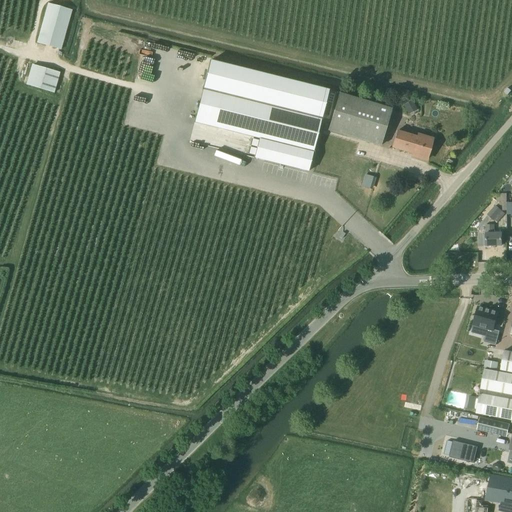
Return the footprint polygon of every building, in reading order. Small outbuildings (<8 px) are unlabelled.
[(72,11),(48,4),(37,43),(61,50),(72,11)] [(210,61),(203,88),(322,117),(328,91),(210,61)] [(60,73),(32,65),(26,85),(54,94),(60,73)] [(194,122),(258,138),(253,158),(308,172),(316,140),(322,117),(203,88),(199,103),(198,107),(194,122)] [(327,131),(347,137),(380,147),(381,145),(390,113),(392,109),(339,93),(327,131)] [(390,113),(381,145),(412,154),(412,156),(426,160),(432,140),(418,136),(417,137),(401,133),(406,118),(390,113)] [(507,211),(507,194),(496,194),(496,203),(499,203),(499,209),(495,206),(487,215),(496,224),(505,214),(501,211),(507,211)] [(494,234),(494,225),(486,226),(486,246),(502,246),(502,234),(494,234)] [(498,314),(478,308),(473,326),(487,330),(484,343),(496,346),(499,332),(493,331),(498,314)] [(464,342),(469,319),(460,317),(455,340),(464,342)] [(511,352),(504,351),(500,371),(511,373),(511,352)] [(498,364),(486,362),(485,369),(497,371),(498,364)] [(476,414),(511,421),(511,418),(511,374),(484,369),(476,414)] [(500,422),(480,418),(477,430),(497,435),(500,422)] [(460,458),(485,464),(488,449),(463,444),(460,458)] [(494,471),(499,472),(501,471),(502,468),(500,465),(496,464),(493,466),(493,468),(494,471)] [(487,511),(488,501),(511,506),(511,478),(491,474),(485,499),(433,496),(432,511),(487,511)]
